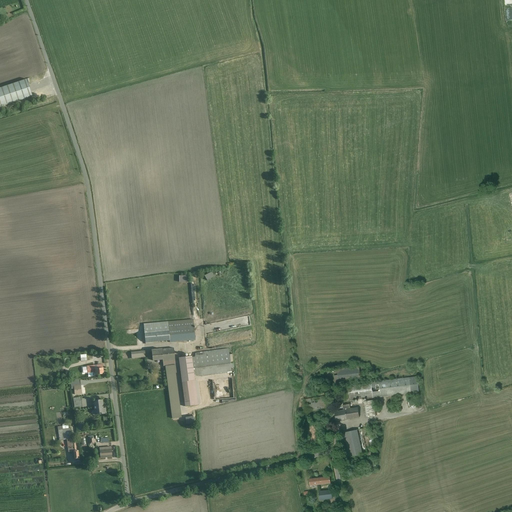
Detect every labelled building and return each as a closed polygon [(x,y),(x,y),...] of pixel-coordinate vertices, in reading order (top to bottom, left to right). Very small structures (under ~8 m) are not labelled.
[(26,78),(0,86),(0,107),(31,97),(26,78)] [(217,273),(208,277),(211,283),(219,280),(217,273)] [(195,321),(147,324),(148,341),(173,340),(173,344),(197,343),(196,323),(195,323),(195,321)] [(163,362),(175,361),(173,348),(152,350),(153,360),(163,359),(163,362)] [(145,357),(144,349),(131,351),(132,358),(145,357)] [(227,350),(179,356),(186,407),(197,405),(194,378),(234,373),(231,357),(228,357),(227,350)] [(87,377),(103,374),(102,367),(86,369),(87,377)] [(361,368),(341,369),(342,382),(362,381),(361,368)] [(409,376),(343,385),(345,402),(412,394),(409,376)] [(72,395),(83,394),(82,380),(71,381),(72,395)] [(329,396),(303,400),(306,420),(322,418),(322,415),(332,413),(329,396)] [(95,415),(106,414),(106,408),(104,408),(102,399),(93,400),(95,415)] [(84,400),(76,401),(78,410),(86,409),(84,400)] [(371,418),(380,418),(378,402),(369,403),(371,418)] [(337,421),(360,417),(358,407),(335,411),(337,421)] [(195,429),(194,426),(199,425),(198,418),(190,419),(191,426),(192,426),(192,429),(195,429)] [(366,452),(360,429),(340,433),(346,457),(366,452)] [(99,444),(98,438),(90,438),(90,448),(97,447),(97,444),(99,444)] [(101,459),(112,457),(111,447),(100,448),(101,459)] [(311,486),(332,484),(331,477),(310,479),(311,486)] [(332,489),(319,491),(320,500),(333,498),(332,489)]
